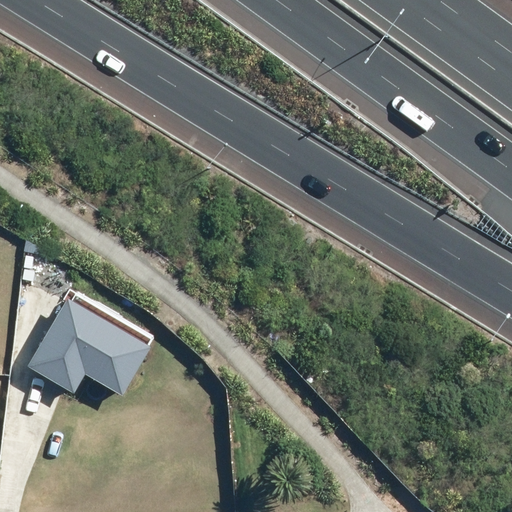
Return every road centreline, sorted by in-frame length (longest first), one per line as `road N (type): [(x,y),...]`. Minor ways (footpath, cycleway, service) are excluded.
road 1 (motorway): [(511,248),(87,0)]
road 2 (motorway): [(511,156),(297,0)]
